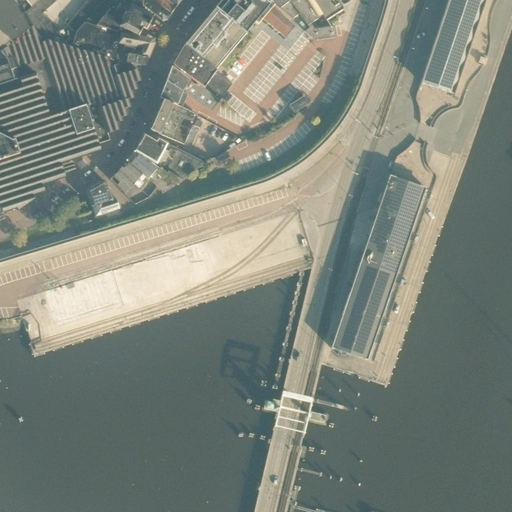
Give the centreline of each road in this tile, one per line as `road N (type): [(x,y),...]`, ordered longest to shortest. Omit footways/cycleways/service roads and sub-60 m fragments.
road 1 (secondary): [(264,511),(340,196)]
road 2 (residential): [(201,0),(141,121),(107,167),(0,240)]
road 3 (unclassified): [(39,272),(247,211),(340,196)]
road 4 (secondary): [(340,196),(405,0)]
